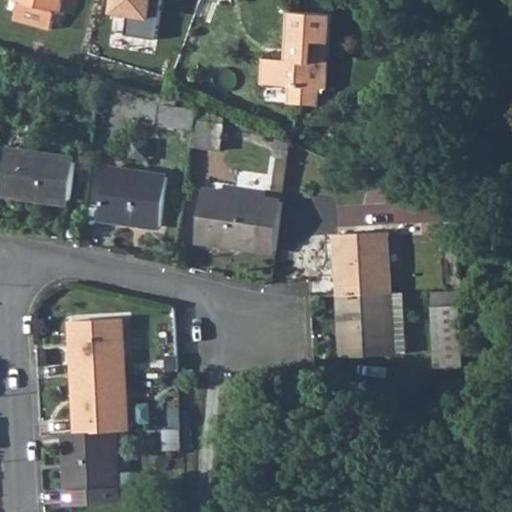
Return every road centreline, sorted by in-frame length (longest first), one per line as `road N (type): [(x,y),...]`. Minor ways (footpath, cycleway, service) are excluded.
road 1 (residential): [(13,257),(188,287),(260,334)]
road 2 (residential): [(13,257),(28,511)]
